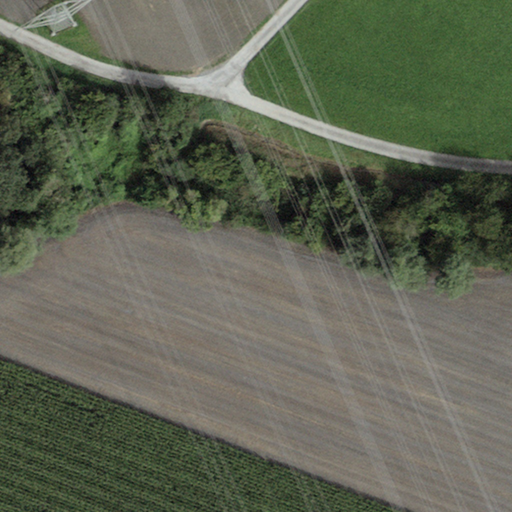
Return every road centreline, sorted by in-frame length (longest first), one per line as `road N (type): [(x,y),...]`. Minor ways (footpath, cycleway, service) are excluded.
road 1 (track): [(0,26),(89,63),(212,87),(424,158),(511,168)]
road 2 (track): [(212,87),(298,0)]
